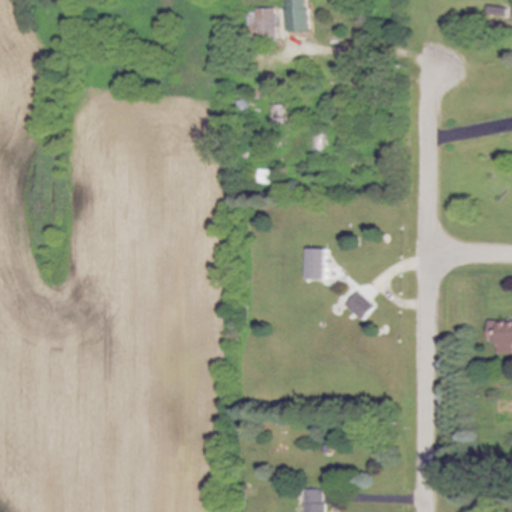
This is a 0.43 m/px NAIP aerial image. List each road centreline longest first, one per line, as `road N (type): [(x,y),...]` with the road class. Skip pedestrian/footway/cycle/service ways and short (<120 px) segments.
road 1 (residential): [(429,511),(432,255)]
road 2 (residential): [(432,255),(437,73)]
